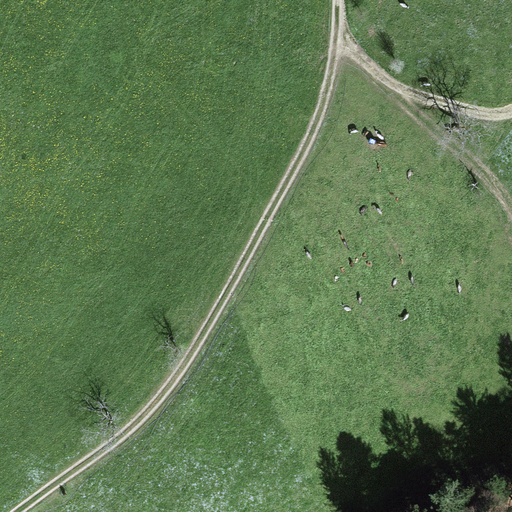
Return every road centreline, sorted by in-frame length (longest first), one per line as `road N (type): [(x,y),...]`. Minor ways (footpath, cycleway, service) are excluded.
road 1 (track): [(18,511),(134,425),(211,321),(317,119),(330,79),(337,0)]
road 2 (track): [(337,25),(394,85),(484,112),(511,111)]
